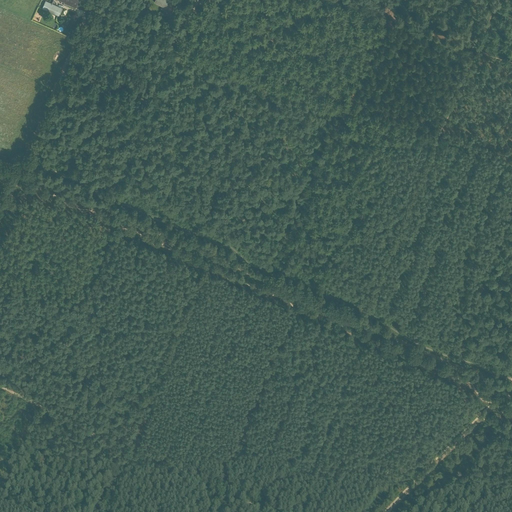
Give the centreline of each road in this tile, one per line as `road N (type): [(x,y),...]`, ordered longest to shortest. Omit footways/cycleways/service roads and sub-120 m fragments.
road 1 (track): [(18,170),(358,322)]
road 2 (track): [(0,387),(269,511)]
road 3 (track): [(18,170),(93,0)]
road 4 (track): [(387,511),(509,390)]
road 5 (track): [(389,336),(509,390)]
